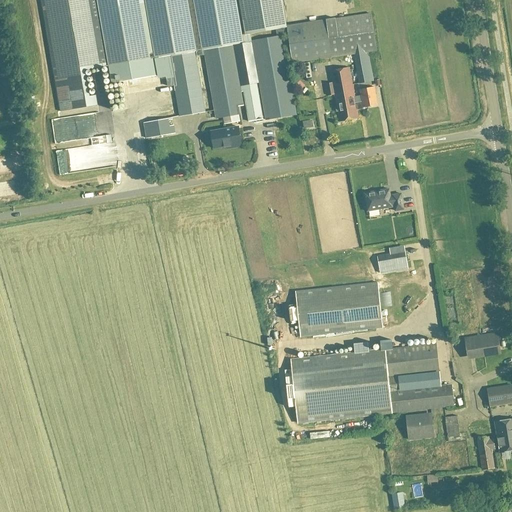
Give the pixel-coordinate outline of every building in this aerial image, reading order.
[(143,0),(153,55),(152,55),(142,0),(95,0),(107,64),(106,65),(93,0),(40,0),(61,114),(98,107),(96,97),(90,98),(85,72),(109,68),(112,85),(158,77),(156,65),(169,62),(179,118),(204,113),(201,98),(194,52),(196,52),(196,57),(202,56),(202,51),(205,50),(212,96),(216,119),(244,114),(239,87),(243,87),(249,122),(263,120),(257,84),(259,84),(266,121),(296,115),(282,37),(251,42),(250,34),(286,27),(281,0),(238,0),(244,35),(241,36),(234,0),(143,0)] [(371,14),(324,21),(286,26),(291,63),(353,54),(358,85),(373,83),(368,52),(377,50),(371,14)] [(329,71),(331,83),(325,84),(327,96),(333,95),(338,122),(358,118),(357,109),(363,108),(362,102),(359,102),(358,97),(354,97),(349,68),(329,71)] [(305,86),(298,79),(292,85),(299,92),(305,86)] [(360,96),(358,97),(359,102),(362,102),(363,108),(363,109),(376,106),(373,87),(359,90),(360,96)] [(173,118),(143,123),(145,139),(175,133),(175,126),(170,126),(170,121),(173,120),(173,118)] [(71,136),(87,135),(87,126),(70,127),(71,136)] [(238,127),(210,132),(213,149),(227,146),(227,149),(241,146),(238,127)] [(2,146),(16,143),(14,133),(0,137),(2,146)] [(157,160),(153,140),(146,141),(150,162),(157,160)] [(395,211),(403,210),(401,194),(392,196),(390,197),(389,190),(389,189),(388,189),(388,190),(365,194),(364,194),(364,195),(365,199),(364,199),(365,207),(367,207),(367,211),(367,212),(368,212),(368,211),(391,207),(392,207),(394,207),(395,211)] [(405,251),(377,256),(380,273),(408,269),(405,251)] [(291,325),(299,324),(300,337),(383,328),(378,283),(295,292),(297,305),(289,306),(291,325)] [(467,355),(500,350),(497,332),(464,337),(467,355)] [(380,346),(393,345),(392,337),(380,337),(380,346)] [(292,370),(285,370),(289,407),(297,407),(299,424),(392,413),(453,406),(451,385),(440,386),(400,391),(398,376),(439,372),(435,344),(426,345),(425,340),(412,342),(413,346),(385,350),(385,349),(291,360),(292,370)] [(439,372),(398,376),(400,391),(440,386),(439,372)] [(511,402),(511,396),(510,385),(487,389),(490,407),(511,402)] [(434,436),(433,431),(431,415),(406,418),(409,439),(434,436)] [(444,417),(446,434),(446,437),(460,436),(457,416),(444,417)] [(511,419),(495,423),(499,449),(500,452),(511,450),(511,419)] [(499,449),(495,423),(494,423),(496,438),(490,439),(489,437),(476,439),(481,471),(494,469),(492,450),(499,449)] [(391,494),(394,510),(405,508),(402,493),(391,494)]
